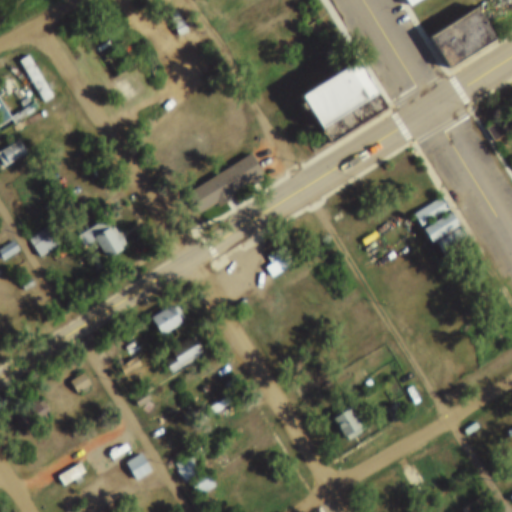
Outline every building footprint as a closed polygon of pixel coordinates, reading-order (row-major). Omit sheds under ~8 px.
[(161,0),(171,0),(182,19),(172,24),(159,1),(161,0)] [(455,0),(470,0),(486,25),(438,54),(419,23),(455,0)] [(344,48),(364,80),(307,116),(287,83),(344,48)] [(0,132),(11,126),(19,139),(0,151),(0,132)] [(243,140),(256,161),(192,201),(179,180),(243,140)] [(0,160),(3,167),(25,155),(18,141),(0,149),(0,160)] [(202,158),(195,146),(174,159),(181,171),(202,158)] [(186,192),(197,213),(262,177),(250,156),(186,192)] [(434,182),(442,195),(414,213),(406,200),(434,182)] [(415,216),(444,198),(452,211),(424,229),(415,216)] [(114,233),(115,235),(99,245),(92,235),(84,240),(72,221),(96,205),(103,216),(108,214),(118,231),(114,233)] [(41,213),(53,228),(34,243),(22,227),(41,213)] [(425,231),(454,214),(462,227),(434,245),(425,231)] [(94,241),(105,260),(125,248),(112,225),(103,230),(99,224),(76,237),(82,248),(94,241)] [(0,231),(7,227),(14,238),(0,245),(0,231)] [(59,245),(48,228),(28,241),(39,258),(59,245)] [(269,256),(264,259),(260,253),(265,250),(260,242),(277,232),(288,250),(271,260),(269,256)] [(90,242),(97,253),(91,257),(84,246),(90,242)] [(18,253),(13,243),(0,249),(0,256),(2,261),(18,253)] [(278,275),(294,264),(282,246),(266,257),(278,275)] [(25,264),(30,272),(19,279),(14,271),(25,264)] [(73,265),(79,274),(72,279),(66,269),(73,265)] [(165,294),(170,291),(178,304),(173,307),(175,309),(154,322),(143,305),(164,292),(165,294)] [(159,336),(184,323),(174,305),(150,318),(159,336)] [(194,340),(196,342),(168,360),(159,347),(166,342),(162,336),(183,322),(184,324),(187,323),(197,339),(194,340)] [(166,365),(171,374),(203,355),(192,336),(168,350),(174,360),(166,365)] [(130,343),(135,352),(117,362),(112,353),(130,343)] [(320,377),(317,371),(329,364),(332,369),(354,355),(360,365),(318,391),(312,382),(320,377)] [(78,359),(86,372),(72,381),(64,368),(78,359)] [(366,379),(360,369),(318,397),(324,407),(366,379)] [(77,394),(90,386),(83,374),(70,383),(77,394)] [(139,376),(145,386),(131,394),(126,385),(139,376)] [(221,382),(226,390),(195,410),(190,402),(221,382)] [(31,390),(36,386),(44,398),(38,402),(40,406),(18,420),(5,400),(28,386),(31,390)] [(390,389),(398,402),(388,409),(379,396),(390,389)] [(351,414),(355,419),(343,427),(339,421),(337,423),(325,404),(341,394),(353,413),(351,414)] [(50,416),(40,398),(15,413),(25,430),(50,416)] [(230,404),(226,398),(199,415),(202,421),(230,404)] [(360,436),(352,410),(334,416),(341,441),(360,436)] [(195,433),(200,441),(189,448),(195,458),(177,469),(166,452),(195,433)] [(135,440),(146,457),(130,467),(119,450),(135,440)] [(74,462),(77,467),(71,471),(68,466),(58,473),(52,463),(74,449),(80,459),(74,462)] [(151,473),(140,455),(125,464),(135,482),(151,473)] [(173,467),(185,483),(199,472),(186,457),(173,467)] [(201,457),(211,472),(194,483),(184,468),(201,457)] [(86,476),(80,464),(57,477),(64,489),(86,476)] [(215,488),(208,475),(190,485),(198,498),(215,488)] [(85,487),(87,495),(90,494),(93,504),(114,498),(109,481),(85,487)] [(476,483),(483,494),(463,506),(456,495),(476,483)] [(425,507),(433,502),(438,511),(406,511),(422,502),(425,507)]
